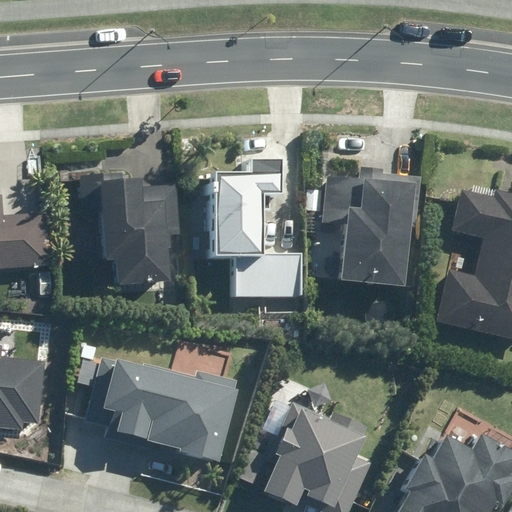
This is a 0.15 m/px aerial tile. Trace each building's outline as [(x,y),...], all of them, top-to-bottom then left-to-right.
[(246,175),(211,174),(209,257),(231,258),(230,298),(301,300),(302,254),(258,253),(259,196),(281,197),(281,163),(247,162),(246,175)] [(357,181),(324,177),(318,223),(345,227),(339,283),(403,291),(411,223),(419,224),(424,179),(381,174),(382,170),(359,167),(357,181)] [(97,207),(100,259),(115,259),(116,286),(181,283),(176,183),(136,185),(135,170),(77,173),(79,208),(97,207)] [(511,340),(511,189),(510,189),(509,194),(492,190),(491,198),(459,190),(449,230),(482,238),(473,277),(446,270),(433,321),(511,340)] [(0,270),(47,268),(45,214),(1,216),(1,197),(0,196),(0,270)] [(0,427),(20,430),(21,422),(36,424),(42,364),(1,360),(3,348),(0,348),(0,427)] [(195,369),(192,378),(115,357),(101,411),(116,415),(111,433),(220,463),(242,381),(195,369)] [(270,454),(277,457),(262,495),(294,508),(297,500),(326,511),(347,511),(368,464),(355,459),(367,428),(335,415),(331,423),(289,406),(270,454)] [(419,456),(401,489),(406,491),(394,511),(487,511),(492,505),(499,509),(511,485),(511,479),(508,477),(511,470),(511,451),(481,434),(471,452),(440,435),(426,460),(419,456)] [(267,459),(247,449),(234,476),(254,486),(267,459)]
